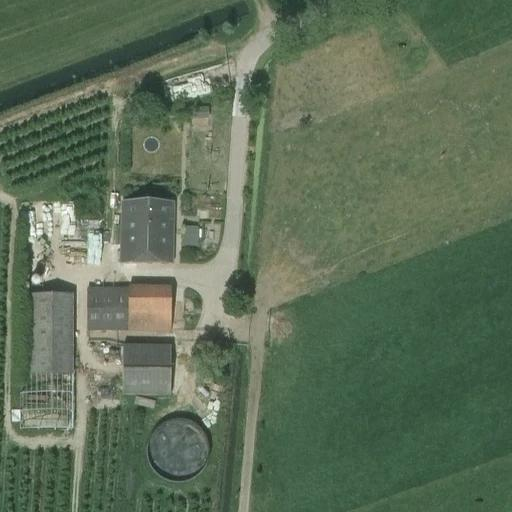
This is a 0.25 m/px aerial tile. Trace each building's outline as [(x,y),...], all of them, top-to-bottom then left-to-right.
[(165,104),(231,89),(225,66),(160,81),(165,104)] [(208,108),(190,108),(190,120),(208,120),(208,108)] [(121,204),(120,263),(172,264),(173,205),(121,204)] [(196,229),(183,228),(182,247),(196,247),(196,229)] [(88,332),(128,332),(172,332),(172,288),(88,288),(88,332)] [(74,377),(73,295),(30,295),(29,376),(74,377)] [(170,350),(122,350),(122,390),(170,390),(170,350)] [(158,423),(150,458),(187,466),(194,431),(158,423)]
